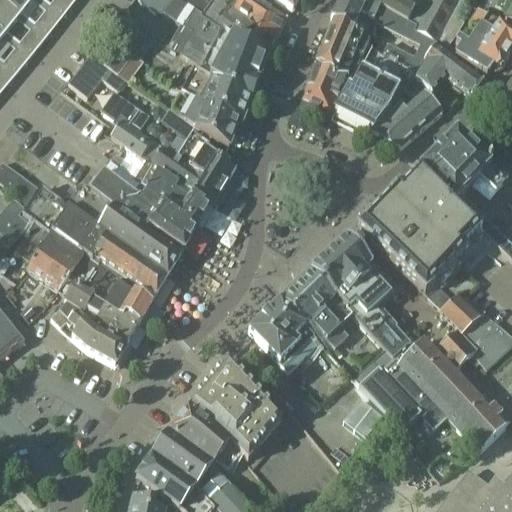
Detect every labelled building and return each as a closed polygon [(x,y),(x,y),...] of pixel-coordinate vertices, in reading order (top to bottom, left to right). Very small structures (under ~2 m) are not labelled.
[(47,39),(63,20),(49,9),(49,10),(37,0),(0,0),(0,1),(22,19),(32,7),(44,16),(34,29),(47,39)] [(56,0),(49,9),(63,20),(78,0),(77,0),(56,0)] [(152,0),(135,0),(135,1),(145,9),(152,0)] [(169,0),(152,0),(145,9),(156,18),(170,0),(169,0)] [(171,0),(174,2),(173,2),(200,20),(265,63),(285,22),(251,0),(241,0),(241,1),(238,0),(171,0)] [(275,0),(274,3),(291,15),(298,0),(275,0)] [(379,8),(366,0),(341,0),(330,26),(333,27),(369,44),(375,30),(358,22),(359,19),(370,24),(374,17),(379,8)] [(415,33),(417,29),(425,16),(396,0),(384,0),(379,8),(415,29),(413,32),(415,33)] [(434,0),(425,16),(417,29),(415,33),(433,44),(466,0),(434,0)] [(32,59),(47,39),(34,29),(22,20),(22,19),(0,1),(0,32),(7,38),(17,26),(29,35),(19,48),(32,59)] [(258,85),(265,64),(197,24),(200,20),(173,2),(163,19),(189,37),(180,55),(215,74),(212,79),(222,84),(225,80),(246,92),(250,86),(252,84),(258,85)] [(453,59),(486,80),(493,72),(499,76),(511,55),(511,37),(504,33),(505,30),(477,12),(470,23),(478,28),(465,48),(457,42),(453,47),(458,50),(453,59)] [(444,53),(446,54),(463,27),(453,20),(443,35),(446,39),(438,49),(444,53)] [(131,29),(120,21),(107,39),(111,42),(113,43),(118,46),(131,29)] [(333,27),(315,68),(336,78),(340,70),(343,66),(351,70),(357,73),(369,44),(333,27)] [(142,38),(131,29),(118,46),(123,50),(121,52),(128,56),(142,38)] [(16,78),(32,59),(19,48),(7,39),(7,38),(0,32),(0,47),(2,44),(14,54),(3,67),(16,78)] [(433,46),(413,35),(408,45),(419,51),(407,74),(408,75),(414,78),(423,63),(433,46)] [(140,63),(153,46),(142,38),(128,56),(132,59),(133,58),(140,63)] [(113,43),(97,65),(117,80),(132,59),(128,56),(121,52),(123,50),(118,46),(113,43)] [(482,86),(446,54),(444,53),(438,49),(433,46),(423,63),(414,78),(413,80),(430,96),(443,80),(463,98),(461,101),(464,104),(467,101),(468,102),(482,86)] [(333,119),(351,128),(360,111),(364,113),(395,54),(387,50),(381,61),(370,55),(349,95),(345,93),(333,119)] [(403,57),(395,54),(364,113),(360,111),(351,128),(369,137),(397,106),(395,104),(408,75),(407,74),(398,69),(403,57)] [(100,84),(107,75),(89,60),(81,70),(100,84)] [(16,78),(3,67),(0,64),(0,96),(0,97),(16,78)] [(328,117),(329,117),(346,83),(351,70),(343,66),(340,70),(336,78),(315,68),(299,105),(300,105),(296,114),(296,115),(324,126),(325,126),(328,117)] [(180,96),(196,104),(236,128),(236,130),(239,132),(249,105),(245,103),(246,92),(225,80),(222,84),(212,79),(195,69),(180,96)] [(93,94),(100,84),(81,70),(74,79),(93,94)] [(116,96),(123,87),(107,75),(100,84),(116,96)] [(86,103),(93,94),(74,79),(67,89),(86,103)] [(397,106),(369,137),(397,157),(439,118),(426,102),(430,96),(413,80),(405,94),(409,100),(414,94),(423,101),(405,116),(397,106)] [(173,121),(184,127),(193,132),(192,133),(193,134),(227,152),(229,149),(233,151),(236,143),(233,138),(236,130),(236,128),(196,104),(180,96),(179,98),(184,101),(174,120),(173,121)] [(175,163),(161,153),(150,146),(149,147),(138,139),(150,121),(132,109),(110,142),(116,146),(145,166),(150,170),(209,210),(211,211),(232,173),(221,165),(227,152),(193,134),(186,144),(175,163)] [(161,127),(186,144),(193,134),(192,133),(193,132),(184,127),(173,121),(174,120),(169,117),(161,127)] [(457,140),(419,176),(454,208),(464,218),(469,223),(502,254),(509,262),(509,263),(511,265),(511,249),(461,201),(480,181),(496,197),(508,184),(492,168),(489,171),(457,140)] [(38,194),(2,166),(0,168),(0,186),(28,207),(38,194)] [(197,231),(209,210),(150,170),(145,166),(133,186),(130,183),(146,197),(197,231)] [(182,256),(197,231),(146,197),(130,183),(110,167),(101,178),(89,196),(144,236),(145,236),(147,232),(182,256)] [(454,208),(419,176),(406,188),(397,196),(395,194),(394,195),(355,234),(355,233),(354,235),(420,301),(461,260),(459,258),(478,239),(465,227),(469,223),(464,218),(454,208)] [(79,191),(65,211),(167,283),(180,260),(145,236),(144,236),(79,191)] [(12,257),(28,270),(51,238),(67,249),(83,260),(152,309),(167,283),(65,211),(41,195),(22,221),(33,229),(12,257)] [(22,213),(13,205),(0,219),(0,231),(15,244),(28,230),(16,220),(22,213)] [(0,250),(6,255),(15,244),(0,231),(0,250)] [(26,273),(41,284),(67,249),(51,238),(28,270),(26,273)] [(396,294),(347,242),(329,258),(351,282),(376,312),(378,310),(396,294)] [(65,284),(67,282),(83,260),(67,249),(41,284),(56,295),(65,284)] [(376,312),(351,282),(329,258),(311,275),(342,309),(341,310),(351,319),(384,356),(391,364),(397,369),(415,352),(411,348),(412,348),(396,331),(397,329),(378,310),(376,312)] [(74,308),(84,315),(92,304),(122,325),(125,320),(139,330),(152,309),(83,260),(67,282),(75,287),(64,304),(73,310),(74,308)] [(346,342),(337,332),(351,319),(341,310),(342,309),(311,275),(279,306),(305,332),(323,352),(329,359),(346,342)] [(454,305),(439,291),(428,302),(442,315),(454,305)] [(432,437),(447,423),(479,458),(509,429),(484,402),(480,405),(454,377),(473,360),(484,371),(511,345),(511,344),(483,321),(462,297),(454,305),(442,315),(440,317),(457,335),(434,357),(423,345),(415,352),(397,369),(391,364),(384,356),(353,385),(358,391),(401,437),(418,421),(432,437)] [(90,324),(88,327),(94,333),(126,351),(139,330),(125,320),(122,325),(92,304),(84,315),(97,324),(95,327),(90,324)] [(317,358),(323,352),(305,332),(279,306),(248,336),(287,378),(313,354),(317,358)] [(114,372),(126,351),(94,333),(88,327),(75,315),(63,308),(49,323),(59,332),(63,327),(66,330),(69,326),(78,333),(69,343),(84,355),(114,372)] [(0,364),(24,346),(0,316),(0,385),(2,384),(0,381),(0,364)] [(240,458),(246,466),(280,428),(226,366),(188,410),(209,425),(228,447),(240,458)] [(171,434),(214,466),(227,475),(240,458),(228,447),(209,425),(188,410),(188,411),(171,434)] [(248,511),(211,471),(168,439),(151,462),(194,494),(194,495),(210,511),(248,511)] [(172,511),(181,511),(194,495),(194,494),(151,462),(135,484),(172,511)] [(511,511),(511,481),(504,492),(490,494),(470,478),(443,511),(511,511)] [(149,511),(151,507),(134,502),(131,511),(149,511)]
